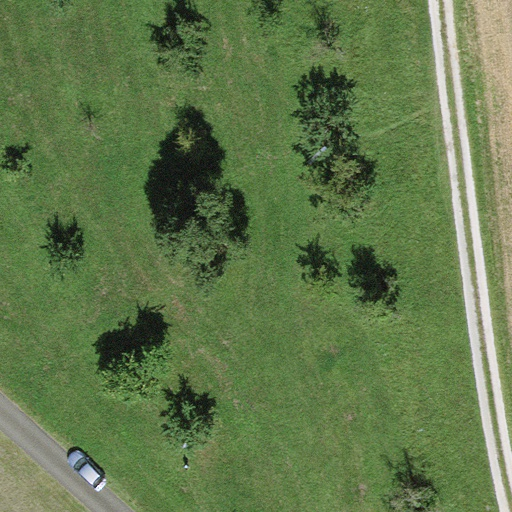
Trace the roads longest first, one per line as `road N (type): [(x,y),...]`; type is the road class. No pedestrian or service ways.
road 1 (track): [(436,0),(461,251),(511,498)]
road 2 (track): [(0,419),(103,511)]
